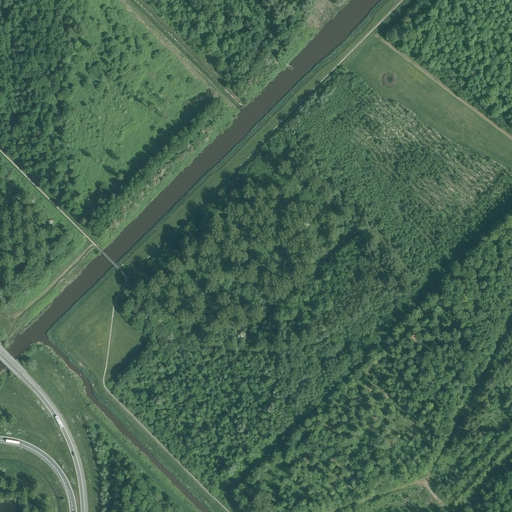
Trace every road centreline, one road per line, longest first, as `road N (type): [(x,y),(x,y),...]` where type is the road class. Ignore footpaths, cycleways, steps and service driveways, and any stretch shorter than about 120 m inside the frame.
road 1 (track): [(511,322),(423,480),(336,511)]
road 2 (motorway): [(82,511),(75,459),(58,420),(0,355)]
road 3 (track): [(371,31),(511,137)]
